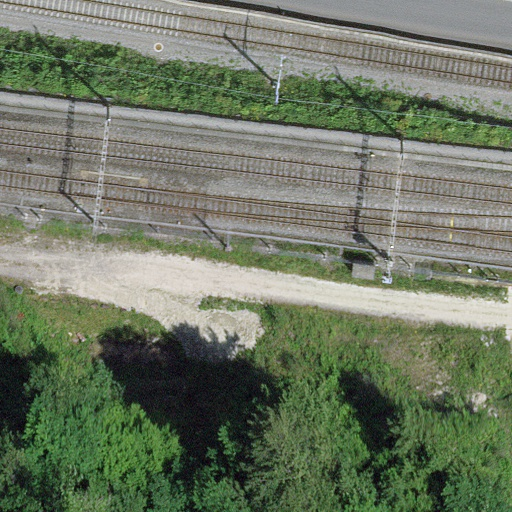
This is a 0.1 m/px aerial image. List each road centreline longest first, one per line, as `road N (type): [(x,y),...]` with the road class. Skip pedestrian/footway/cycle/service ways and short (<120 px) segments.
road 1 (track): [(0,256),(153,265),(375,302),(511,315)]
road 2 (unclassified): [(359,0),(511,23)]
